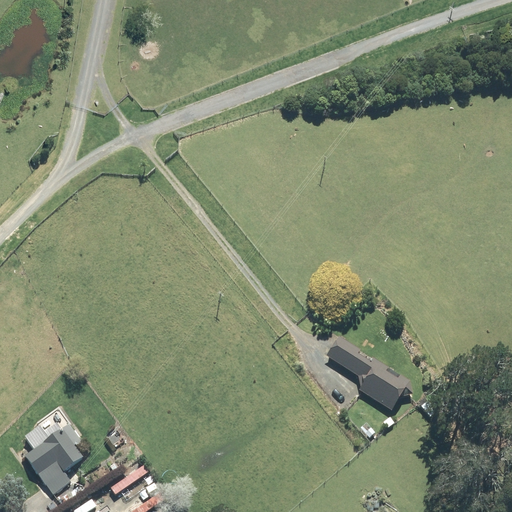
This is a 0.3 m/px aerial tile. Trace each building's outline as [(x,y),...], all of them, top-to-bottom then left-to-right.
[(336,339),(323,359),(356,379),(358,389),(356,393),(388,413),(407,385),(397,378),(394,384),(382,376),(386,371),(370,361),(367,366),(354,358),(358,353),(336,339)] [(31,453),(21,460),(36,480),(37,480),(50,498),(69,485),(62,475),(81,461),(73,450),(79,446),(67,428),(59,433),(54,427),(42,436),(37,430),(22,441),(31,453)] [(133,443),(109,459),(112,464),(108,466),(114,475),(142,457),(133,443)] [(143,467),(109,491),(113,498),(147,474),(143,467)] [(158,482),(134,497),(139,506),(128,511),(150,511),(170,500),(158,482)] [(66,511),(88,497),(80,485),(57,501),(65,511),(66,511)]
